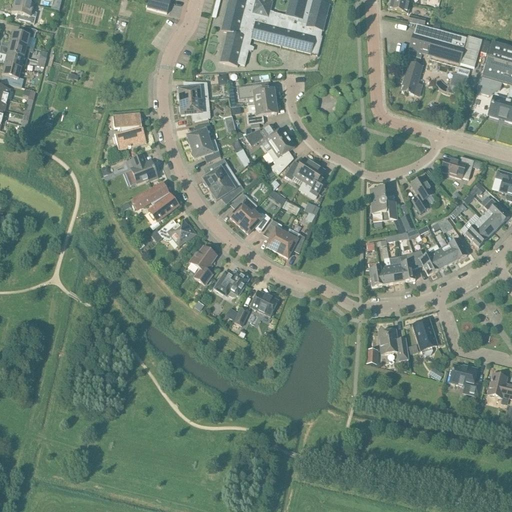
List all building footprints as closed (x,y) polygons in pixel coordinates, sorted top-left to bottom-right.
[(148,0),(146,10),(167,15),(170,0),(148,0)] [(219,63),(228,66),(237,68),(238,67),(236,67),(236,65),(245,67),(248,52),(251,53),(252,48),(250,47),(252,40),(301,53),(311,55),(317,56),(322,38),(320,38),(322,32),(323,33),(326,17),(329,6),(305,0),(289,0),(285,17),(269,13),(272,0),(229,0),(221,32),(220,31),(220,32),(228,34),(220,63),(219,63)] [(409,4),(391,0),(388,11),(407,15),(409,4)] [(15,21),(25,23),(34,26),(36,19),(37,14),(32,13),(34,6),(15,1),(12,14),(17,15),(15,21)] [(408,24),(416,26),(424,28),(426,20),(410,17),(408,24)] [(409,51),(408,56),(418,59),(421,60),(422,54),(460,66),(463,54),(464,54),(465,50),(463,50),(466,40),(416,26),(413,35),(409,51)] [(10,44),(27,49),(29,39),(34,40),(36,32),(23,28),(21,35),(13,33),(10,44)] [(464,54),(461,65),(474,69),(482,43),(468,39),(465,50),(464,54)] [(484,42),(480,54),(486,56),(489,44),(484,42)] [(26,53),(27,49),(10,44),(7,55),(27,60),(29,54),(26,53)] [(481,79),(477,94),(488,97),(500,92),(502,85),(511,87),(507,103),(495,100),(493,107),(491,106),(488,116),(511,122),(511,49),(492,44),(482,79),(481,79)] [(45,65),(46,60),(48,54),(41,53),(39,59),(39,58),(37,63),(45,65)] [(4,66),(21,70),(22,66),(25,67),(27,60),(7,55),(4,66)] [(422,87),(417,86),(419,79),(418,78),(421,68),(406,64),(403,74),(405,77),(403,82),(404,85),(402,93),(406,94),(407,96),(408,95),(414,96),(419,97),(422,87)] [(19,80),(21,70),(4,66),(2,77),(9,79),(7,86),(21,90),(23,81),(19,80)] [(470,72),(458,68),(456,75),(468,78),(470,72)] [(453,75),(450,87),(465,91),(468,79),(453,75)] [(232,82),(227,82),(230,110),(236,109),(235,105),(232,82)] [(179,101),(180,105),(208,102),(207,84),(191,84),(192,91),(179,92),(179,95),(177,95),(177,101),(179,101)] [(258,86),(248,88),(237,89),(239,101),(247,100),(248,108),(275,104),(273,91),(259,93),(258,86)] [(457,89),(448,87),(446,94),(455,96),(457,89)] [(10,91),(2,89),(0,88),(0,99),(7,101),(10,91)] [(30,93),(28,100),(26,106),(32,108),(35,94),(30,93)] [(210,120),(209,109),(208,102),(180,105),(180,108),(178,108),(179,114),(181,114),(181,117),(200,115),(201,122),(210,120)] [(247,108),(248,115),(246,115),(248,127),(264,125),(263,118),(276,116),(275,104),(248,108),(247,108)] [(119,152),(123,150),(145,144),(145,145),(146,145),(142,131),(140,132),(139,128),(140,128),(141,128),(140,115),(139,115),(139,116),(113,118),(114,130),(120,130),(121,137),(115,138),(119,152)] [(211,131),(209,125),(197,127),(199,134),(186,138),(190,150),(209,144),(207,138),(212,136),(211,131)] [(274,136),(265,141),(266,143),(272,151),(288,139),(282,130),(277,133),(274,136)] [(262,135),(261,134),(260,132),(244,138),(248,143),(251,148),(264,139),(265,139),(262,135)] [(288,139),(272,151),(267,154),(275,166),(271,169),(277,178),(289,166),(283,157),(295,149),(288,139)] [(238,142),(231,145),(235,154),(242,150),(238,142)] [(194,162),(204,158),(207,157),(209,164),(220,158),(218,153),(213,155),(209,144),(190,150),(194,162)] [(244,168),(251,165),(244,150),(237,153),(244,168)] [(142,158),(133,161),(131,162),(134,171),(131,172),(137,185),(148,181),(149,183),(157,179),(151,164),(146,166),(142,158)] [(460,159),(459,165),(444,160),(441,173),(447,175),(447,176),(461,180),(462,179),(468,181),(474,163),(460,159)] [(303,184),(315,166),(305,160),(298,170),(292,166),(285,178),(291,182),(294,178),(303,184)] [(258,161),(252,165),(256,171),(259,171),(260,171),(262,167),(258,161)] [(203,181),(204,183),(203,184),(205,188),(207,188),(210,192),(233,177),(227,167),(224,162),(212,167),(215,173),(203,181)] [(324,172),(315,166),(303,184),(313,190),(310,194),(316,198),(324,186),(318,182),(324,172)] [(108,169),(101,171),(104,178),(110,175),(108,169)] [(255,171),(250,175),(255,182),(260,178),(255,171)] [(503,181),(499,194),(507,196),(506,200),(507,202),(511,203),(511,183),(510,183),(511,176),(497,172),(495,179),(503,181)] [(233,177),(210,192),(212,196),(211,198),(214,201),(215,201),(216,202),(229,194),(233,200),(241,193),(243,192),(233,177)] [(412,203),(417,211),(420,215),(429,210),(424,202),(433,196),(422,179),(410,187),(418,199),(412,203)] [(268,188),(273,192),(279,186),(274,182),(268,188)] [(157,223),(168,215),(176,209),(169,199),(170,198),(168,194),(166,196),(161,187),(132,203),(137,212),(150,204),(154,210),(149,214),(157,223)] [(373,215),(373,221),(373,224),(396,222),(395,205),(386,206),(386,204),(385,202),(384,191),(372,192),(373,206),(371,206),(372,215),(373,215)] [(269,197),(282,207),(285,202),(272,192),(269,197)] [(456,193),(451,199),(456,204),(462,199),(456,193)] [(470,194),(469,195),(469,194),(461,201),(467,207),(474,200),(472,198),(473,197),(470,194)] [(230,219),(239,228),(252,213),(256,208),(252,204),(243,196),(232,206),(237,211),(230,219)] [(484,209),(488,214),(488,213),(501,226),(509,218),(492,201),(484,209)] [(128,204),(121,208),(121,209),(123,213),(131,209),(128,204)] [(309,215),(315,217),(316,218),(320,210),(308,205),(304,213),(309,215)] [(460,214),(462,211),(464,213),(467,210),(462,206),(457,211),(460,214)] [(257,217),(252,213),(239,228),(248,236),(255,228),(261,233),(270,220),(265,216),(264,217),(263,216),(258,216),(257,217)] [(488,213),(488,214),(480,221),(494,234),(501,226),(488,213)] [(402,220),(394,223),(399,236),(405,235),(406,234),(415,230),(409,216),(409,217),(402,220)] [(480,221),(473,228),(486,242),(494,234),(480,221)] [(173,222),(165,228),(158,234),(162,240),(163,239),(164,241),(165,242),(167,242),(169,242),(171,241),(172,240),(178,248),(185,243),(186,244),(194,237),(194,235),(190,230),(188,230),(183,223),(177,227),(173,222)] [(273,222),(270,226),(264,235),(271,239),(266,248),(277,254),(286,237),(280,234),(281,231),(281,227),(273,222)] [(465,237),(466,237),(478,249),(486,242),(473,228),(468,233),(464,228),(459,232),(465,237)] [(286,237),(277,254),(288,260),(293,250),(300,254),(305,239),(289,231),(286,237)] [(458,241),(448,246),(457,262),(467,257),(458,241)] [(374,248),(376,248),(375,244),(366,245),(368,253),(375,251),(374,248)] [(448,246),(439,251),(447,267),(457,262),(448,246)] [(196,255),(190,263),(190,264),(198,270),(198,273),(194,279),(204,287),(212,276),(206,272),(216,258),(203,249),(198,256),(196,255)] [(438,272),(447,267),(439,251),(429,256),(438,272)] [(428,277),(438,272),(429,256),(424,258),(420,252),(413,255),(418,269),(423,268),(428,277)] [(418,269),(413,255),(406,257),(407,264),(401,265),(404,284),(415,282),(413,271),(418,269)] [(379,269),(382,287),(393,286),(390,267),(389,263),(389,260),(383,261),(384,265),(386,266),(386,268),(379,269)] [(389,263),(390,267),(393,286),(404,284),(401,265),(394,267),(393,262),(389,263)] [(382,287),(379,269),(379,264),(368,266),(369,271),(372,289),(382,287)] [(225,273),(219,282),(214,290),(223,296),(224,294),(232,299),(234,298),(235,296),(238,298),(248,281),(247,280),(247,279),(243,276),(241,277),(237,274),(233,279),(225,273)] [(258,293),(253,302),(250,309),(270,319),(277,303),(258,293)] [(194,309),(199,313),(204,308),(198,304),(194,309)] [(230,310),(225,317),(233,322),(237,314),(230,310)] [(233,325),(241,329),(248,314),(241,310),(233,325)] [(415,336),(421,353),(422,356),(425,358),(430,357),(432,353),(431,349),(437,348),(429,322),(412,327),(415,336)] [(405,344),(397,345),(395,332),(378,334),(381,356),(396,354),(397,362),(407,361),(405,344)] [(261,338),(256,348),(263,352),(268,341),(261,338)] [(377,352),(367,352),(366,366),(377,367),(377,352)] [(453,367),(451,377),(449,385),(464,388),(462,395),(479,398),(482,385),(474,383),(477,371),(467,368),(466,370),(453,367)] [(443,376),(433,369),(428,376),(439,383),(443,376)] [(511,400),(511,387),(505,385),(507,380),(492,376),(487,396),(502,400),(502,398),(511,400)] [(470,415),(475,416),(478,403),(473,401),(470,415)]
